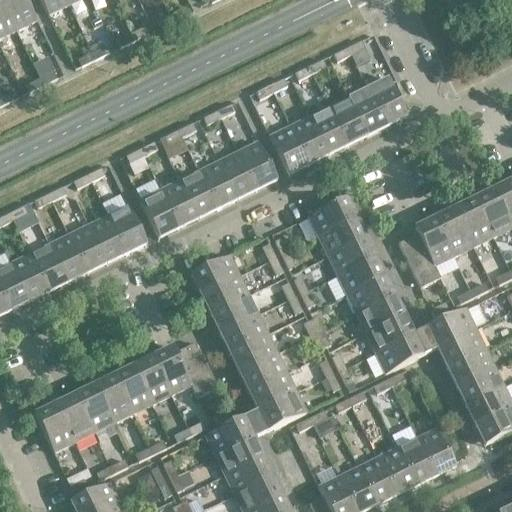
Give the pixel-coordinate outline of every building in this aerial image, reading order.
[(36,24),(24,0),(0,0),(0,2),(15,34),(36,24)] [(68,8),(63,0),(38,0),(47,18),(68,8)] [(84,0),(63,0),(68,8),(84,0)] [(0,41),(15,34),(0,2),(0,41)] [(183,11),(169,18),(172,25),(186,18),(183,11)] [(172,25),(169,18),(155,25),(158,32),(172,25)] [(144,30),(130,37),(134,44),(148,37),(144,30)] [(134,44),(130,37),(116,44),(120,51),(134,44)] [(364,51),(360,44),(346,51),(350,58),(364,51)] [(105,49),(91,56),(95,63),(109,56),(105,49)] [(350,58),(346,51),(332,58),(336,65),(350,58)] [(95,63),(91,56),(77,63),(81,70),(95,63)] [(325,70),(322,63),(308,70),(311,77),(325,70)] [(311,77),(308,70),(294,77),(297,84),(311,77)] [(53,75),(39,81),(42,89),(56,82),(53,75)] [(42,89),(39,81),(25,88),(28,96),(42,89)] [(286,89),(283,82),(269,89),(272,96),(286,89)] [(403,114),(387,82),(367,92),(385,130),(406,120),(403,114)] [(272,96),(269,89),(255,96),(258,103),(272,96)] [(385,130),(367,92),(347,101),(366,140),(385,130)] [(14,94),(0,101),(4,108),(18,101),(14,94)] [(366,140),(347,101),(328,111),(347,149),(366,140)] [(234,115),(230,108),(216,115),(220,122),(234,115)] [(347,149),(328,111),(308,120),(327,159),(347,149)] [(220,122),(216,115),(202,122),(206,129),(220,122)] [(327,159),(308,120),(289,130),(308,168),(327,159)] [(195,134),(192,127),(178,134),(181,141),(195,134)] [(308,168),(289,130),(269,140),(287,178),(308,168)] [(181,141),(178,134),(164,141),(167,148),(181,141)] [(156,153),(153,146),(139,153),(142,160),(156,153)] [(273,178),(257,146),(237,156),(256,194),(276,184),(273,178)] [(142,160),(139,153),(125,160),(128,167),(142,160)] [(256,194),(237,156),(217,165),(236,204),(256,194)] [(236,204),(217,165),(198,175),(217,213),(236,204)] [(104,179),(100,172),(86,179),(90,186),(104,179)] [(217,213),(198,175),(178,184),(197,223),(217,213)] [(90,186),(86,179),(72,185),(76,193),(90,186)] [(511,230),(511,183),(493,193),(511,231),(511,230)] [(197,223),(178,184),(159,194),(178,232),(197,223)] [(65,198),(62,191),(48,198),(51,205),(65,198)] [(511,231),(493,193),(473,202),(492,241),(511,231)] [(178,232),(159,194),(138,204),(157,242),(178,232)] [(51,205),(48,198),(34,204),(37,212),(51,205)] [(346,201),(340,204),(307,220),(318,241),(356,222),(346,201)] [(492,241),(473,202),(454,212),(473,250),(492,241)] [(143,242),(127,209),(106,219),(125,258),(146,248),(143,242)] [(26,217),(23,210),(9,217),(12,224),(26,217)] [(473,250),(454,212),(435,221),(454,260),(473,250)] [(0,229),(12,224),(9,217),(0,220),(0,229)] [(125,258),(106,219),(87,229),(106,267),(125,258)] [(454,260),(435,221),(414,231),(417,237),(418,237),(434,269),(454,260)] [(365,241),(356,222),(318,241),(327,260),(365,241)] [(106,267),(87,229),(68,238),(87,277),(106,267)] [(440,281),(434,269),(418,237),(417,237),(398,247),(420,291),(440,281)] [(87,277),(68,238),(48,248),(67,286),(87,277)] [(281,241),(274,245),(281,259),(288,255),(281,241)] [(375,261),(365,241),(327,260),(337,280),(375,261)] [(67,286),(48,248),(29,257),(48,296),(67,286)] [(275,261),(268,248),(261,251),(268,265),(275,261)] [(295,269),(288,255),(281,259),(288,273),(295,269)] [(48,296),(29,257),(9,267),(28,305),(48,296)] [(239,280),(229,259),(190,278),(200,298),(239,280)] [(282,275),(275,261),(268,265),(275,279),(282,275)] [(384,280),(375,261),(337,280),(346,299),(384,280)] [(28,305),(9,267),(0,271),(0,296),(9,315),(28,305)] [(511,281),(511,280),(509,274),(495,281),(498,288),(511,281)] [(248,299),(239,280),(200,298),(210,318),(248,299)] [(300,280),(293,284),(300,298),(307,294),(300,280)] [(394,299),(384,280),(346,299),(356,318),(394,299)] [(294,300),(287,286),(280,290),(287,304),(294,300)] [(484,286),(470,293),(473,300),(487,294),(484,286)] [(473,300),(470,293),(456,300),(459,307),(473,300)] [(314,308),(307,294),(300,298),(307,312),(314,308)] [(0,319),(9,315),(0,296),(0,319)] [(258,318),(248,299),(210,318),(219,337),(258,318)] [(403,319),(394,299),(356,318),(365,338),(403,319)] [(301,314),(294,300),(287,304),(294,318),(301,314)] [(444,306),(430,313),(434,320),(448,313),(444,306)] [(465,312),(432,328),(419,334),(412,337),(413,338),(375,357),(385,378),(430,356),(437,352),(436,351),(475,332),(465,312)] [(267,338),(258,318),(219,337),(229,356),(267,338)] [(413,338),(412,337),(403,319),(365,338),(375,357),(413,338)] [(316,320),(312,322),(309,324),(316,338),(323,334),(316,320)] [(316,338),(309,324),(302,327),(309,341),(316,338)] [(484,351),(475,332),(436,351),(437,352),(446,370),(484,351)] [(330,348),(323,334),(316,338),(323,352),(330,348)] [(277,357),(267,338),(229,356),(238,376),(277,357)] [(323,352),(316,338),(309,341),(316,355),(323,352)] [(216,391),(194,346),(175,356),(191,388),(190,389),(196,401),(216,391)] [(172,350),(151,360),(170,398),(190,389),(191,388),(175,356),(172,350)] [(494,371),(484,351),(446,370),(455,390),(494,371)] [(286,376),(277,357),(238,376),(248,395),(286,376)] [(338,358),(331,361),(338,375),(345,372),(338,358)] [(170,398),(151,360),(132,369),(151,408),(170,398)] [(332,378),(325,364),(318,367),(325,381),(332,378)] [(151,408),(132,369),(113,379),(132,417),(151,408)] [(503,390),(494,371),(455,390),(465,409),(503,390)] [(352,386),(345,372),(338,375),(345,389),(352,386)] [(296,396),(286,376),(248,395),(257,414),(257,415),(296,396)] [(404,383),(401,376),(387,383),(390,390),(404,383)] [(339,392),(332,378),(325,381),(332,395),(339,392)] [(132,417),(113,379),(93,388),(112,427),(132,417)] [(390,390),(387,383),(373,390),(376,397),(390,390)] [(112,427),(93,388),(74,398),(93,436),(112,427)] [(511,409),(511,408),(503,390),(465,409),(474,428),(511,409)] [(365,402),(362,395),(348,402),(351,409),(365,402)] [(306,416),(296,396),(257,415),(257,414),(246,419),(204,439),(215,460),(253,441),(254,442),(256,441),(306,416)] [(93,436),(74,398),(55,407),(74,446),(93,436)] [(351,409),(348,402),(334,409),(337,416),(351,409)] [(74,446),(55,407),(34,417),(53,456),(74,446)] [(511,435),(511,409),(474,428),(484,449),(511,435)] [(230,420),(227,413),(213,420),(216,427),(230,420)] [(327,422),(323,414),(309,421),(313,428),(327,422)] [(313,428),(309,421),(295,428),(299,435),(313,428)] [(201,425),(187,432),(190,439),(204,432),(201,425)] [(190,439),(187,432),(173,439),(176,446),(190,439)] [(452,465),(436,432),(415,442),(434,480),(455,470),(452,465)] [(263,460),(254,442),(253,441),(215,460),(224,479),(263,460)] [(434,480),(415,442),(396,452),(415,490),(434,480)] [(162,444),(148,451),(152,458),(166,451),(162,444)] [(152,458),(148,451),(134,458),(138,465),(152,458)] [(415,490),(396,452),(377,461),(396,499),(415,490)] [(272,480),(263,460),(224,479),(234,498),(272,480)] [(396,499),(377,461),(357,471),(376,509),(396,499)] [(123,463),(109,470),(113,477),(127,470),(123,463)] [(170,464),(162,468),(169,482),(176,478),(170,464)] [(113,477),(109,470),(95,477),(99,484),(113,477)] [(164,485),(157,471),(150,474),(157,488),(164,485)] [(370,511),(376,509),(357,471),(338,480),(353,511),(370,511)] [(183,492),(176,478),(169,482),(176,496),(183,492)] [(254,511),(282,499),(272,480),(234,498),(240,511),(254,511)] [(353,511),(338,480),(317,490),(322,500),(328,511),(353,511)] [(84,483),(70,490),(73,497),(87,490),(84,483)] [(171,499),(164,485),(157,488),(163,502),(171,499)] [(107,511),(118,507),(108,486),(70,505),(73,511),(107,511)] [(287,511),(282,499),(254,511),(287,511)] [(328,511),(322,500),(321,501),(309,507),(311,511),(328,511)]
